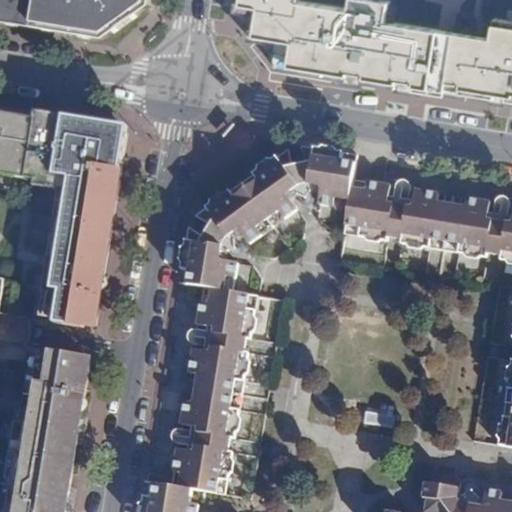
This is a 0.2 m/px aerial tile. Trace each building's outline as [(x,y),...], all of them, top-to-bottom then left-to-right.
[(0,0),(0,19),(102,36),(111,30),(113,33),(138,16),(136,11),(141,9),(145,5),(145,0),(0,0)] [(511,21),(495,18),(492,39),(387,22),(390,2),(383,0),(382,0),(351,0),(350,9),(300,1),(299,0),(236,0),(234,13),(275,67),(511,105),(511,21)] [(37,120),(27,181),(35,183),(34,187),(59,191),(42,294),(48,295),(44,317),(97,326),(130,127),(38,112),(37,120)] [(0,176),(27,181),(37,120),(0,114),(0,176)] [(198,511),(199,505),(190,504),(192,491),(218,495),(220,480),(228,482),(232,453),(225,453),(228,436),(235,437),(236,432),(239,411),(232,410),(236,381),(244,382),(248,356),(241,354),(244,338),(251,339),(255,311),(249,310),(250,296),(227,292),(229,280),(236,281),(239,264),(222,261),(224,247),(229,241),(240,232),(250,247),(264,237),(259,229),(279,215),(284,222),(299,212),(288,197),(300,189),(308,187),(321,189),(319,207),(334,209),(336,200),(349,202),(345,228),(360,230),(359,239),(386,244),(388,235),(402,237),(401,245),(486,259),(487,251),(503,253),(501,261),(511,262),(511,221),(511,223),(488,219),(491,201),(466,198),(465,207),(438,203),(439,194),(415,190),(413,207),(388,203),(391,186),(368,182),(367,191),(352,189),(353,180),(356,164),(341,162),(342,153),(314,149),(312,162),(285,168),(278,158),(253,175),(258,182),(236,198),(231,191),(206,208),(214,221),(201,243),(185,241),(181,271),(189,272),(187,286),(211,290),(209,304),(201,302),(197,326),(214,329),(210,351),(193,349),(189,374),(197,375),(193,404),(184,402),(180,426),(197,428),(193,452),(176,449),(172,473),(182,475),(180,488),(154,484),(152,499),(143,497),(140,511),(198,511)] [(357,156),(342,153),(341,162),(356,164),(357,156)] [(253,175),(231,191),(236,198),(258,182),(253,175)] [(368,182),(353,180),(352,189),(367,191),(368,182)] [(360,230),(345,228),(344,237),(359,239),(360,230)] [(179,285),(187,286),(189,272),(181,271),(179,285)] [(0,312),(0,300),(4,279),(0,278),(0,328),(30,333),(31,325),(28,317),(0,312)] [(249,310),(255,311),(257,297),(250,296),(249,310)] [(29,339),(30,333),(0,328),(0,344),(24,347),(25,345),(26,345),(29,339)] [(241,354),(248,356),(251,339),(244,338),(241,354)] [(87,390),(91,362),(38,353),(34,378),(28,377),(21,423),(15,422),(6,481),(11,481),(5,511),(66,511),(74,466),(87,390)] [(511,362),(511,363),(507,391),(511,391),(511,414),(511,419),(503,417),(498,446),(511,447),(511,362)] [(232,410),(239,411),(244,382),(236,381),(232,410)] [(511,414),(511,391),(507,391),(503,417),(511,419),(511,414)] [(225,453),(232,453),(235,437),(228,436),(225,453)] [(511,511),(511,502),(501,501),(502,493),(487,490),(485,507),(471,505),(462,503),(459,498),(460,490),(453,478),(432,475),(425,511),(511,511)] [(220,480),(218,495),(226,496),(228,482),(220,480)] [(144,490),(143,497),(152,499),(154,484),(146,483),(144,490)]
